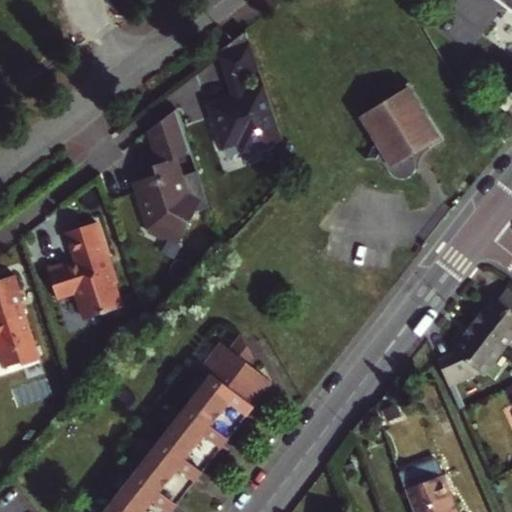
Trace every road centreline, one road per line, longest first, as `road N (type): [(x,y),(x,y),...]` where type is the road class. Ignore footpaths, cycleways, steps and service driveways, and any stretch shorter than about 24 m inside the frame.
road 1 (tertiary): [(262,511),(479,232)]
road 2 (residential): [(0,176),(228,0)]
